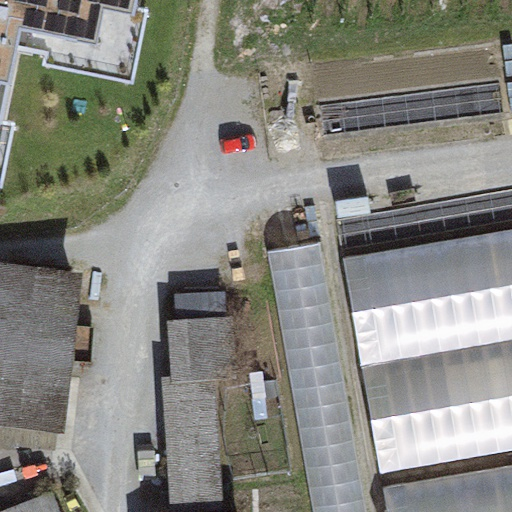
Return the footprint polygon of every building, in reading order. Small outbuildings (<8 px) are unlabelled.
[(0,0),(0,181),(13,121),(0,118),(0,117),(15,44),(43,50),(40,63),(131,82),(147,7),(132,4),(132,0),(0,0)] [(499,58),(314,79),(318,110),(503,89),(499,58)] [(503,98),(320,119),(323,149),(506,128),(503,98)] [(375,511),(326,211),(288,217),(336,511),(375,511)] [(331,511),(283,218),(244,224),(291,511),(331,511)] [(511,245),(341,275),(358,378),(511,351),(511,245)] [(84,273),(0,265),(0,423),(68,431),(84,273)] [(168,311),(177,502),(230,499),(224,370),(240,369),(237,308),(168,311)] [(511,351),(358,378),(378,484),(511,460),(511,351)] [(511,511),(511,478),(382,501),(383,511),(511,511)] [(0,511),(72,511),(62,486),(0,510),(0,511)]
